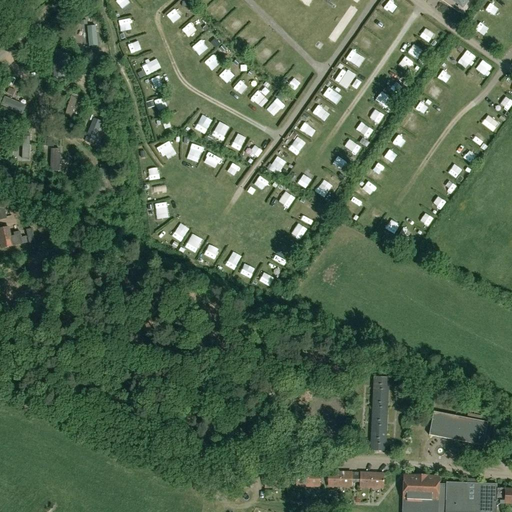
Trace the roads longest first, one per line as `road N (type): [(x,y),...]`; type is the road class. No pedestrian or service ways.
road 1 (track): [(394,461),(214,467),(89,417),(11,367),(0,351)]
road 2 (track): [(277,136),(190,89),(156,25),(170,0)]
road 3 (track): [(422,5),(330,136)]
road 4 (track): [(2,52),(53,100),(100,51)]
